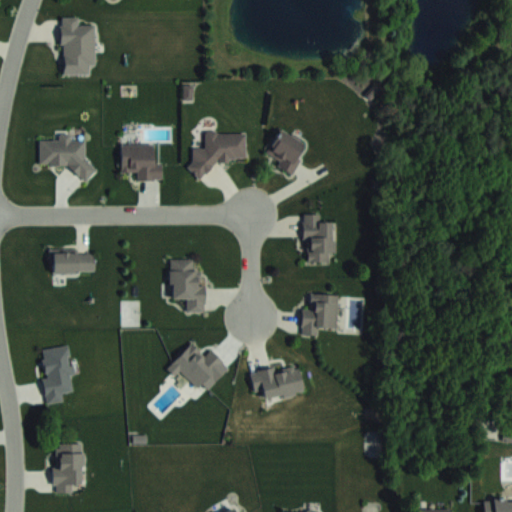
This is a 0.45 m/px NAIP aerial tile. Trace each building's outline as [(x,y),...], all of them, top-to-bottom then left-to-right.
[(60,74),(93,74),(93,26),(78,26),(78,18),(60,18),(60,74)] [(263,156),(291,173),(307,145),(278,129),(263,156)] [(191,147),(190,177),(209,177),(209,159),(245,160),(245,132),(204,131),(203,148),(191,147)] [(93,170),(93,162),(84,162),(84,140),(69,140),(69,134),(58,134),(58,139),(38,139),(38,169),(93,170)] [(135,180),(162,180),(162,162),(152,162),(152,143),(119,143),(119,171),(135,171),(135,180)] [(332,222),(318,222),(318,214),(302,214),(302,263),(332,263),(332,222)] [(50,273),(94,273),(94,252),(50,252),(50,273)] [(204,285),(198,285),(198,270),(192,270),(193,259),(168,259),(167,299),(185,300),(185,312),(204,313),(204,285)] [(317,335),(317,328),(336,328),(337,295),(309,294),(309,310),(300,310),(300,335),(317,335)] [(46,402),(64,400),(63,390),(74,389),(68,343),(38,348),(46,402)] [(253,392),(260,390),(263,401),(303,392),(297,363),(249,374),(253,392)] [(82,490),(82,442),(52,442),(52,490),(82,490)] [(511,511),(511,498),(483,498),(482,511),(511,511)]
